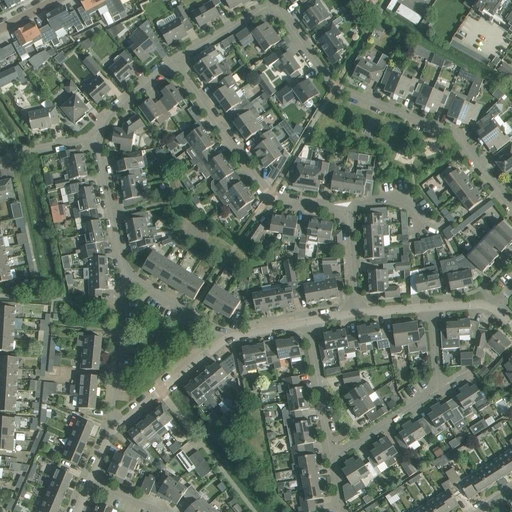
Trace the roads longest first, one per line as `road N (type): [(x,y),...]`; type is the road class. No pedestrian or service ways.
road 1 (residential): [(511,206),(457,136),(333,88),(270,8)]
road 2 (residential): [(349,211),(269,198),(171,60)]
road 3 (residential): [(110,432),(124,278)]
road 4 (residential): [(110,432),(226,337)]
road 5 (residential): [(124,278),(94,132)]
road 6 (residential): [(330,460),(307,322)]
road 7 (residential): [(330,460),(439,391)]
